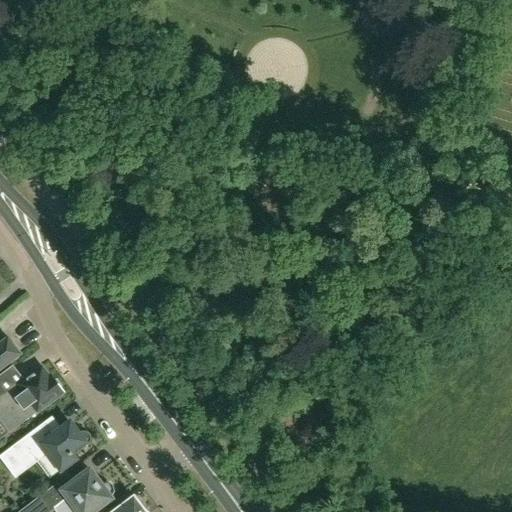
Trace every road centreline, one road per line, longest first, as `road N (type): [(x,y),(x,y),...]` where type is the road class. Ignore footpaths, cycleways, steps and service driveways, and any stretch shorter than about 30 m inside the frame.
road 1 (primary): [(150,393),(50,234),(0,182)]
road 2 (residential): [(40,263),(36,288),(62,348),(155,474)]
road 3 (primary): [(40,263),(87,332),(150,393)]
